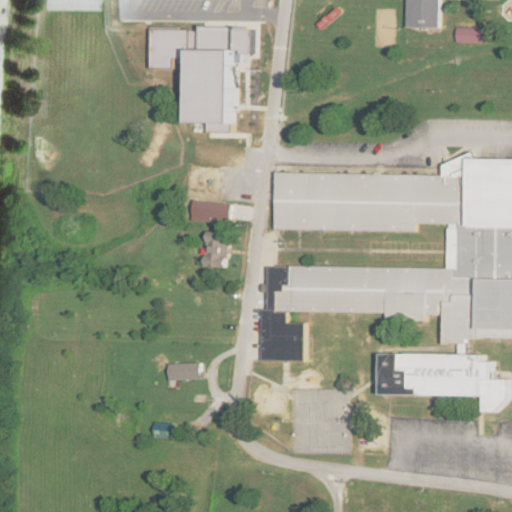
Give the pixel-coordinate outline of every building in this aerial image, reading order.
[(442,29),(442,0),(409,0),(409,28),(442,29)] [(151,28),(150,67),(175,67),(175,57),(192,57),(191,122),(211,123),(211,130),(236,131),(237,62),(244,62),(244,52),(255,52),(256,27),(202,26),(202,29),(151,28)] [(490,29),(458,28),(458,42),(490,43),(490,29)] [(511,163),(279,170),(280,231),(451,226),(452,263),(268,269),(271,360),(311,359),(309,322),(293,323),(293,317),(431,313),(431,312),(448,311),(449,343),(462,342),(463,351),(386,354),(387,396),(487,393),(488,411),(506,411),(511,390),(511,378),(499,378),(498,359),(471,351),(470,344),(472,338),(511,337),(511,163)] [(222,214),(222,201),(202,201),(202,213),(222,214)] [(208,266),(230,267),(232,232),(210,231),(208,266)] [(205,362),(173,362),(173,379),(205,379),(205,362)] [(175,438),(176,422),(158,421),(157,437),(175,438)]
